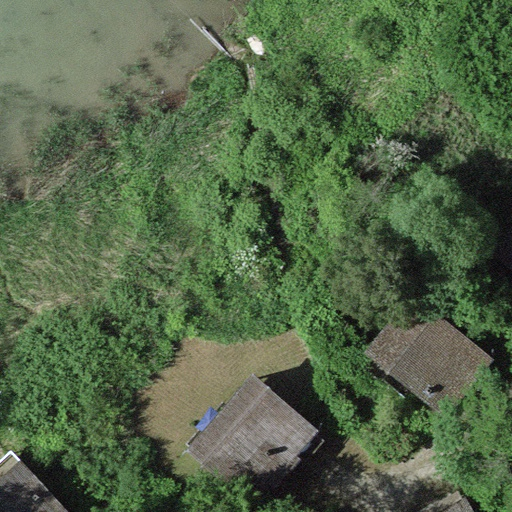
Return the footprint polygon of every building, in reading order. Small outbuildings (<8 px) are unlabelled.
[(511,241),(495,261),(511,275),(511,241)] [(482,364),(411,310),(368,367),(439,420),(482,364)] [(316,422),(256,371),(199,439),(259,490),(316,422)] [(511,441),(496,463),(511,475),(511,441)] [(75,511),(21,454),(0,473),(0,511),(75,511)]
